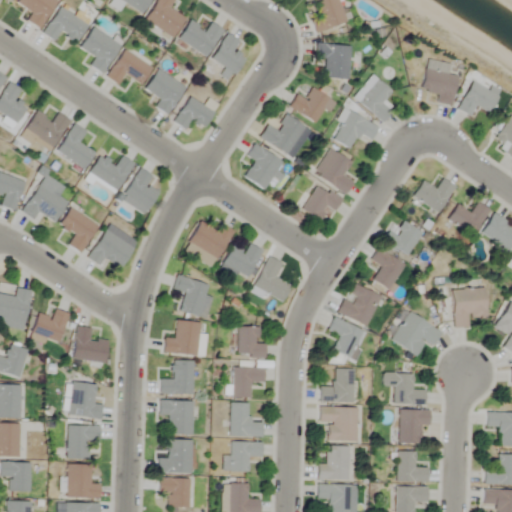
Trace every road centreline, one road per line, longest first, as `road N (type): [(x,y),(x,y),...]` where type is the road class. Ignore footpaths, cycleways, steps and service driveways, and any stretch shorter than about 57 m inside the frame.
road 1 (residential): [(124,511),(132,354),(145,279),(197,173),(290,41)]
road 2 (residential): [(286,511),(296,332),(421,131)]
road 3 (residential): [(0,39),(331,265)]
road 4 (residential): [(0,236),(136,325)]
road 5 (residential): [(454,511),(456,408),(465,374)]
